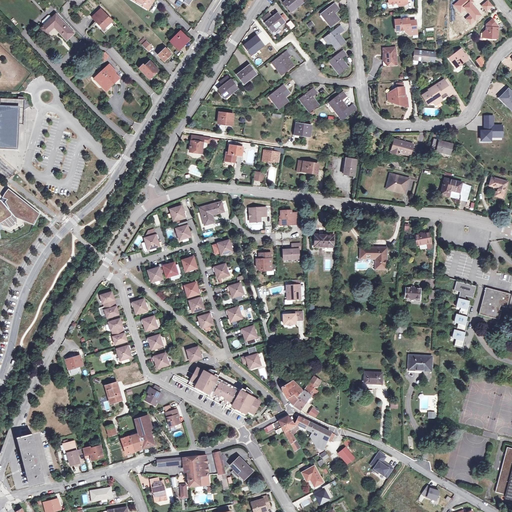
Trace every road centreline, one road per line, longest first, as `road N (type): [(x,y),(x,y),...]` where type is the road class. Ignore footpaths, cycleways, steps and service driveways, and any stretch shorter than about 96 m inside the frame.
road 1 (tertiary): [(221,0),(114,181),(58,236),(31,279),(0,381)]
road 2 (residential): [(511,43),(456,123),(383,124),(363,104),(353,0)]
road 3 (residential): [(149,379),(226,357),(194,244),(126,266),(116,281)]
road 4 (residential): [(234,191),(436,214),(511,231)]
road 5 (residential): [(149,203),(179,126),(260,0)]
road 6 (residential): [(494,511),(379,444),(288,409)]
road 7 (residential): [(0,472),(56,340),(101,271)]
road 8 (residential): [(239,229),(288,409)]
road 9 (residential): [(118,468),(248,435)]
road 10 (residential): [(0,498),(118,468)]
